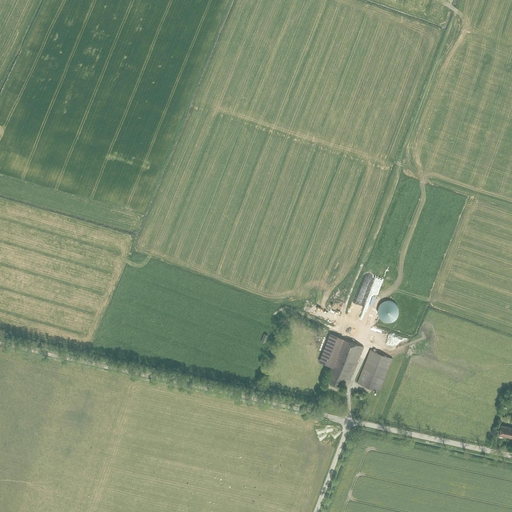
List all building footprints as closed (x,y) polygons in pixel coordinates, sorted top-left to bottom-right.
[(321,284),(319,294),(325,296),(328,286),(321,284)] [(332,308),(341,312),(345,303),(336,299),(332,308)] [(367,320),(373,304),(368,302),(362,319),(367,320)] [(310,303),(307,312),(314,314),(317,306),(310,303)] [(368,334),(383,342),(387,334),(372,326),(368,334)] [(362,346),(336,336),(326,364),(332,367),(327,380),(343,386),(346,379),(350,380),(362,346)] [(368,350),(357,384),(379,391),(390,357),(368,350)] [(511,428),(501,426),(499,437),(511,439),(511,428)]
